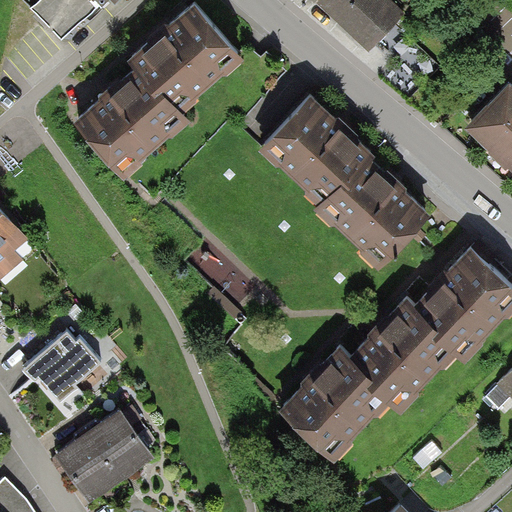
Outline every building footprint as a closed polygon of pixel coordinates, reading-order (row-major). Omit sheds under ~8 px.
[(102,0),(32,0),(31,2),(62,38),(102,0)] [(245,44),(207,0),(175,0),(162,12),(165,16),(141,36),(140,34),(128,44),(135,53),(154,75),(161,69),(186,97),(197,87),(195,84),(223,60),(224,62),(245,44)] [(402,0),(324,0),(370,41),(405,2),(402,0)] [(193,106),(186,97),(161,69),(154,75),(135,53),(129,59),(130,60),(107,80),(105,77),(98,82),(100,85),(74,107),(125,165),(143,150),(141,147),(169,123),(170,125),(193,106)] [(511,71),(508,67),(465,113),(511,156),(511,71)] [(349,167),(372,143),(375,139),(311,79),(257,136),(279,156),(281,153),(306,176),(303,179),(315,191),(343,161),(349,167)] [(385,153),(384,155),(372,143),(349,167),(343,161),(315,191),(311,195),(333,216),(337,213),(362,236),(359,239),(378,257),(431,201),(404,176),(407,173),(385,153)] [(0,196),(0,275),(25,254),(15,243),(30,231),(0,196)] [(511,300),(511,269),(471,231),(442,261),(445,263),(425,285),(447,306),(435,318),(458,340),(467,349),(484,332),(481,329),(505,304),(507,306),(511,300)] [(447,306),(425,285),(423,283),(417,290),(408,282),(396,294),(398,296),(377,318),(373,314),(366,321),(369,324),(353,340),(374,359),(367,366),(392,389),(402,399),(420,381),(417,378),(441,354),(443,356),(458,340),(435,318),(447,306)] [(77,331),(67,321),(23,361),(36,375),(39,372),(61,397),(79,381),(75,376),(102,352),(80,328),(77,331)] [(353,340),(342,329),(330,341),(332,343),(311,365),(307,362),(301,368),(303,371),(279,396),(335,449),(353,430),(350,427),(374,402),(378,405),(392,389),(367,366),(374,359),(353,340)] [(511,362),(497,378),(498,379),(485,392),(498,405),(510,393),(511,394),(511,362)] [(121,398),(89,421),(123,470),(156,447),(121,398)] [(90,494),(123,470),(89,421),(55,445),(90,494)] [(0,511),(40,511),(27,492),(6,471),(0,476),(0,511)] [(421,511),(401,491),(379,511),(421,511)]
